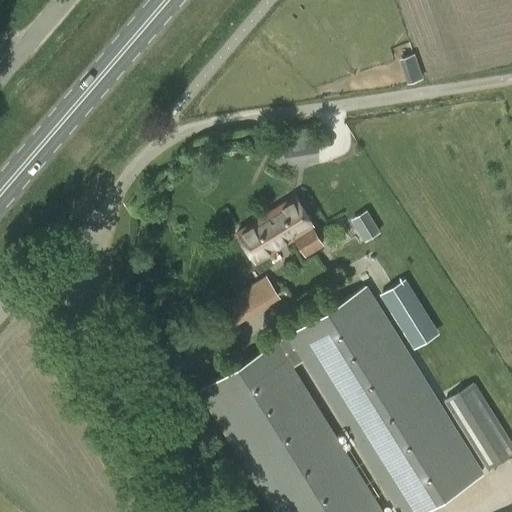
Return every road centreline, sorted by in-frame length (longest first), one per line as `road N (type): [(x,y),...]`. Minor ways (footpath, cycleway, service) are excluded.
road 1 (unclassified): [(94,248),(120,180),(171,137),(511,78)]
road 2 (unclassified): [(207,511),(94,335),(94,248)]
road 3 (primary): [(0,192),(166,0)]
